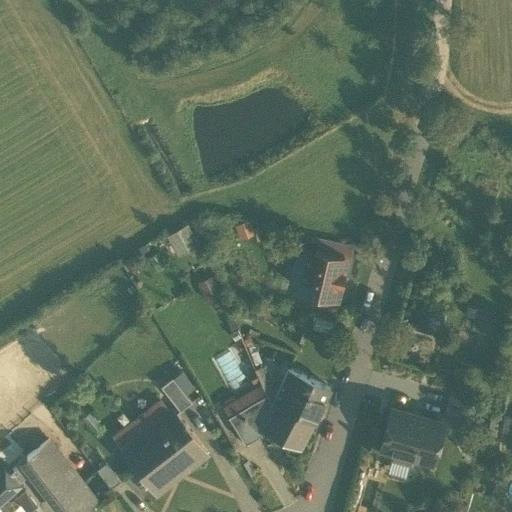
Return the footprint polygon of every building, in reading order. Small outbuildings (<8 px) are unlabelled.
[(245,219),(234,223),(239,237),(253,232),(250,220),(245,219)] [(198,242),(186,221),(165,233),(176,253),(198,242)] [(344,258),(349,259),(352,244),(318,236),(314,251),(344,258)] [(296,287),(335,296),(344,258),(314,251),(299,248),(295,263),(302,265),(296,287)] [(290,285),(296,287),(302,265),(295,263),(290,285)] [(221,296),(211,274),(196,281),(207,303),(221,296)] [(255,368),(265,388),(275,383),(265,363),(255,368)] [(287,368),(271,402),(313,421),(329,386),(287,368)] [(181,369),(172,376),(185,393),(194,387),(181,369)] [(161,384),(181,410),(192,402),(185,393),(172,376),(161,384)] [(223,405),(229,415),(240,408),(264,393),(260,383),(223,405)] [(264,393),(240,408),(246,418),(271,402),(266,392),(264,393)] [(469,398),(450,393),(443,415),(463,420),(469,398)] [(302,447),(313,421),(271,402),(246,418),(257,436),(265,430),(302,447)] [(391,456),(409,461),(414,456),(430,460),(441,421),(391,407),(380,446),(389,449),(391,456)] [(229,415),(246,442),(257,436),(246,418),(240,408),(229,415)] [(138,467),(156,491),(173,479),(169,474),(179,466),(183,471),(207,453),(175,412),(148,433),(146,431),(130,442),(145,461),(138,467)] [(26,455),(58,497),(80,480),(48,438),(26,455)] [(123,448),(138,467),(145,461),(130,442),(123,448)] [(56,511),(69,511),(58,497),(26,455),(17,461),(56,511)] [(19,460),(8,470),(20,483),(31,472),(19,460)] [(96,470),(117,497),(129,487),(109,460),(96,470)] [(8,470),(0,462),(0,500),(20,483),(8,470)] [(169,474),(173,479),(183,471),(179,466),(169,474)] [(79,511),(95,500),(80,480),(58,497),(69,511),(79,511)] [(15,498),(29,511),(37,502),(24,489),(15,498)]
